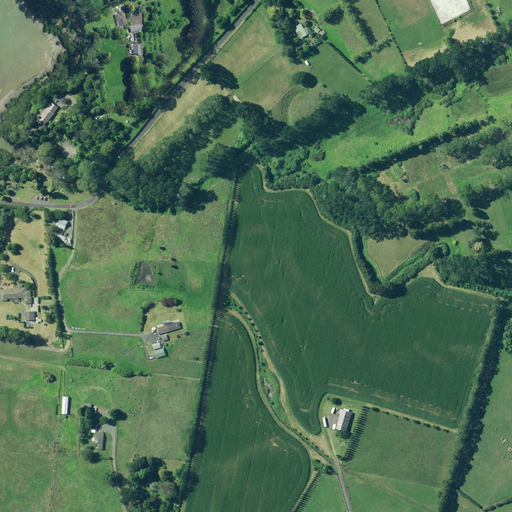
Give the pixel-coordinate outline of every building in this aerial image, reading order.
[(116,13),(113,13),(115,26),(118,25),(118,27),(122,26),(127,25),(125,12),(121,13),(119,7),(115,8),(116,13)] [(141,24),(130,26),(131,33),(142,31),(141,24)] [(311,33),(308,27),(304,29),(302,24),(295,27),(298,33),(299,32),(302,38),(311,33)] [(318,26),(315,30),(316,30),(314,33),(316,35),(318,33),(319,33),(322,30),(318,26)] [(308,45),(304,39),(299,42),(303,48),(308,45)] [(140,45),(131,45),(131,47),(129,47),(129,54),(140,54),(140,45)] [(49,108),(39,121),(46,126),(56,113),(60,107),(54,103),(49,108)] [(70,221),(63,218),(59,226),(66,230),(70,221)] [(54,236),(67,243),(68,241),(66,240),(67,237),(56,232),(54,236)] [(14,289),(2,289),(2,301),(8,301),(8,299),(19,299),(19,298),(25,298),(25,304),(33,304),(33,297),(32,297),(32,290),(28,290),(28,288),(23,287),(23,285),(19,285),(19,288),(14,288),(14,289)] [(36,312),(26,311),(26,320),(36,320),(36,312)] [(182,329),(179,319),(162,323),(163,326),(157,328),(159,335),(182,329)] [(165,348),(155,351),(158,358),(167,355),(165,348)] [(346,432),(352,413),(349,412),(349,410),(344,409),(343,410),(337,429),(346,432)] [(98,424),(100,424),(101,418),(95,417),(95,424),(94,424),(93,430),(96,430),(96,431),(97,432),(97,433),(97,438),(94,438),(94,441),(94,445),(99,445),(99,449),(104,449),(104,443),(104,442),(105,439),(105,435),(104,435),(104,433),(105,433),(105,432),(102,432),(98,431),(97,430),(98,424)]
